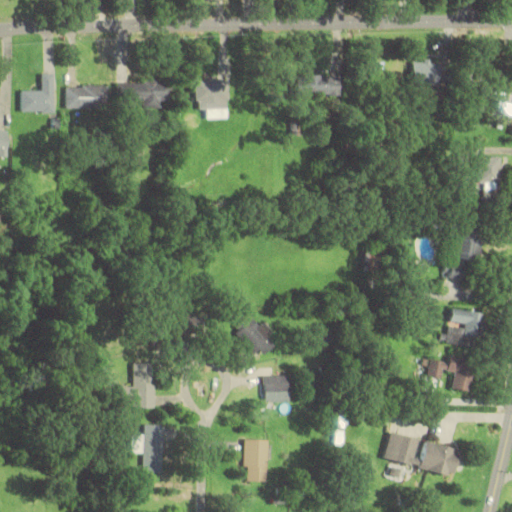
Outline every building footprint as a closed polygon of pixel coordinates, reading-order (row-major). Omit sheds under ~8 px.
[(440,84),(442,63),(411,61),(410,83),(440,84)] [(54,111),(54,74),(43,74),(43,90),(22,90),(22,111),(54,111)] [(296,95),(340,95),(340,75),(296,75),(296,95)] [(142,101),(142,107),(161,107),(161,100),(173,100),(173,82),(118,82),(118,101),(142,101)] [(196,82),(196,109),(207,109),(207,118),(227,118),(227,82),(196,82)] [(109,85),(66,85),(66,108),(109,108),(109,85)] [(499,157),(477,157),(477,184),(484,184),(484,197),(499,197),(499,157)] [(473,280),(479,228),(456,226),(450,278),(473,280)] [(365,249),(365,269),(377,269),(377,249),(365,249)] [(482,313),(450,308),(445,343),(477,347),(482,313)] [(254,354),(260,348),(265,354),(275,345),(249,315),(232,330),(254,354)] [(474,359),(449,355),(448,362),(430,359),(428,377),(442,379),(443,370),(454,372),(451,388),(470,391),(474,359)] [(154,407),(154,363),(131,363),(131,407),(154,407)] [(262,402),(290,402),(290,375),(277,375),(277,368),(262,368),(262,402)] [(132,452),(143,452),(142,471),(164,471),(164,425),(143,424),(143,434),(132,434),(132,452)] [(453,476),(459,450),(422,441),(423,439),(389,431),(383,460),(453,476)] [(268,481),(268,439),(244,439),(244,481),(268,481)]
